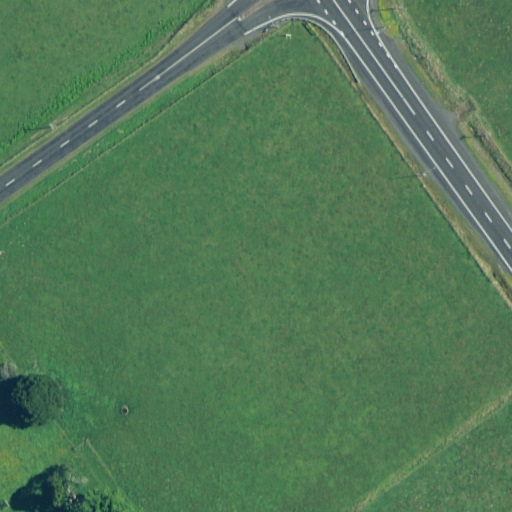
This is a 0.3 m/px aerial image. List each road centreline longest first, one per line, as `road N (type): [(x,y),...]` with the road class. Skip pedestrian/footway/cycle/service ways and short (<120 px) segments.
road 1 (unclassified): [(0,189),(261,0)]
road 2 (primary): [(511,247),(333,0)]
